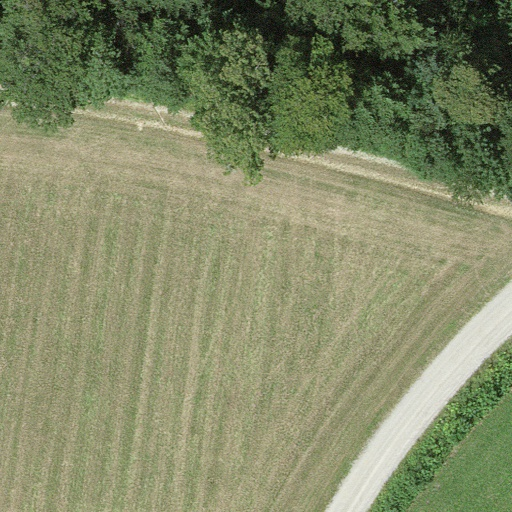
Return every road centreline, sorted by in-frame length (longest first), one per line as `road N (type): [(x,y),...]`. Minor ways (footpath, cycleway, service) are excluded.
road 1 (track): [(511,200),(84,95),(0,93)]
road 2 (track): [(336,511),(454,362),(511,306)]
